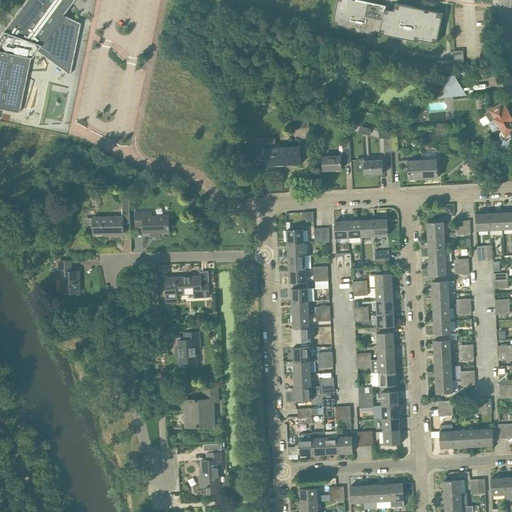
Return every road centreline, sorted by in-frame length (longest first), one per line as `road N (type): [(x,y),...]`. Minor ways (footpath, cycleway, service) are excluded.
road 1 (residential): [(165,469),(146,452),(111,268),(121,258),(267,255)]
road 2 (residential): [(421,464),(407,196)]
road 3 (residential): [(279,472),(267,255)]
road 4 (residential): [(407,196),(274,204),(265,217),(267,255)]
road 5 (residential): [(279,472),(421,464)]
